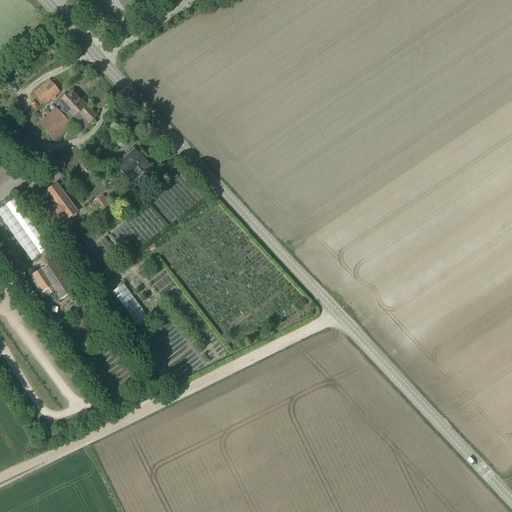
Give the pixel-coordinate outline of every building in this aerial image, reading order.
[(47,81),(33,94),(45,107),(59,94),(47,81)] [(55,110),(39,126),(46,133),(81,100),(71,89),(63,97),(61,95),(56,100),(62,107),(57,112),(55,110)] [(81,100),(46,133),(53,140),(70,125),(68,123),(73,118),(85,130),(90,125),(88,123),(97,116),(81,100)] [(134,151),(116,168),(130,184),(148,166),(134,151)] [(53,205),(40,216),(50,230),(65,219),(64,217),(73,210),(55,185),(44,193),(53,205)] [(103,197),(92,204),(98,212),(109,205),(103,197)] [(15,201),(0,211),(0,217),(32,262),(49,250),(15,201)] [(116,210),(102,223),(107,228),(121,215),(116,210)] [(111,225),(116,234),(126,228),(120,219),(111,225)] [(152,245),(147,249),(150,254),(156,249),(152,245)] [(55,262),(30,279),(44,300),(55,293),(61,301),(75,292),(55,262)] [(113,292),(110,293),(129,317),(131,316),(139,327),(149,319),(141,308),(142,307),(125,283),(113,292)]
